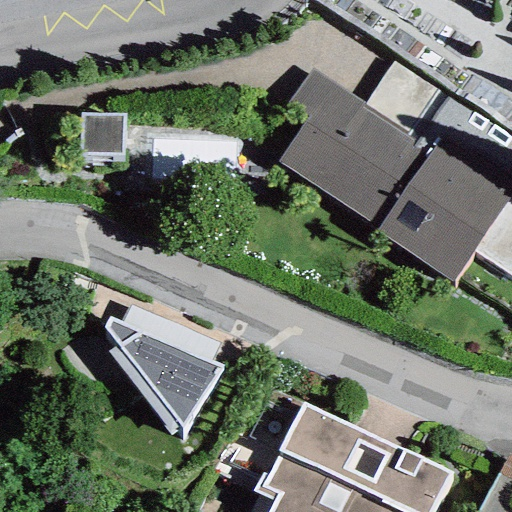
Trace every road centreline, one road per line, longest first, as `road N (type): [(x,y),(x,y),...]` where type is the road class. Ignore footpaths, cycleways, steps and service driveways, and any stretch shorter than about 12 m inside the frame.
road 1 (residential): [(0,230),(80,241),(511,417)]
road 2 (residential): [(225,0),(186,15),(0,51)]
